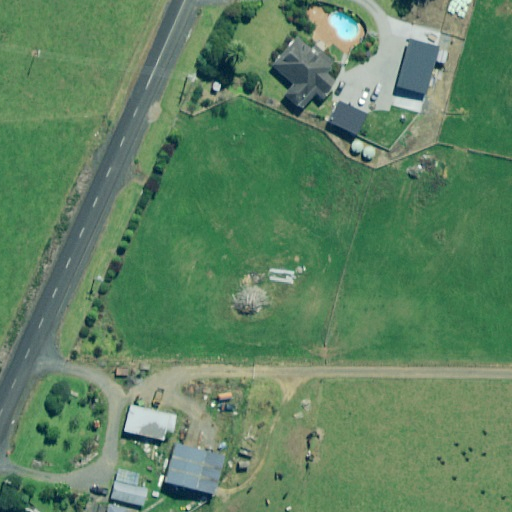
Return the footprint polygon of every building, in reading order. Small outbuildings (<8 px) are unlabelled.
[(342,71),(301,35),(273,67),(293,85),(283,95),(295,106),(313,86),(321,93),(342,71)] [(366,115),(338,102),(328,123),(356,136),(366,115)] [(176,417),(130,406),(123,432),(169,444),(176,417)] [(221,456),(172,444),(162,482),(212,495),(221,456)] [(150,488),(115,480),(110,498),(146,507),(150,488)]
